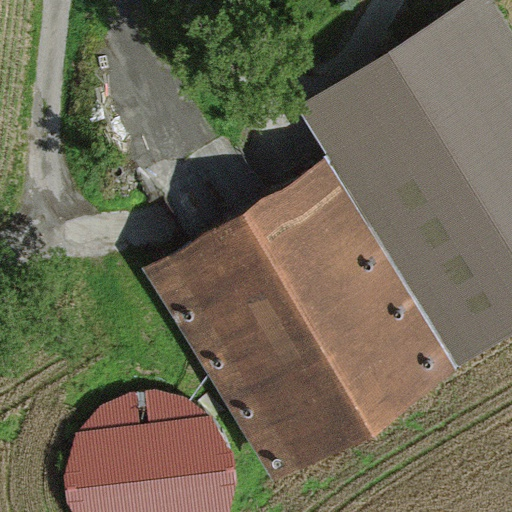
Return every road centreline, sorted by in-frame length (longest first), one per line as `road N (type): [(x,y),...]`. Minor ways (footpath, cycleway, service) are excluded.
road 1 (track): [(0,256),(163,211),(210,187),(276,121),(268,86)]
road 2 (track): [(61,0),(47,125),(61,234)]
